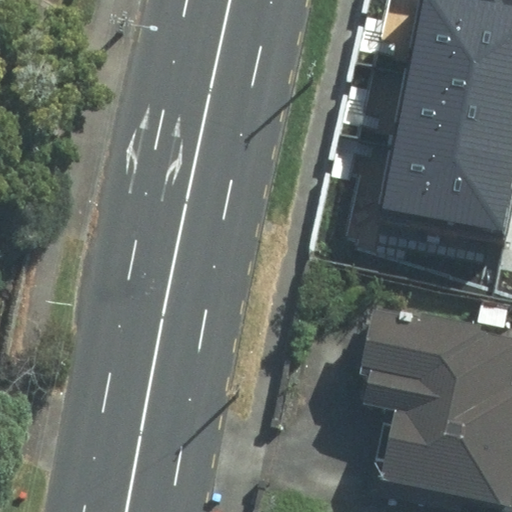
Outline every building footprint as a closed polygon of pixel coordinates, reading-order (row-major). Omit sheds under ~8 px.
[(0,0),(0,106),(22,0),(0,0)] [(511,9),(468,0),(422,0),(406,78),(511,99),(511,9)] [(511,99),(406,78),(393,143),(511,166),(511,99)] [(511,185),(511,166),(393,143),(380,208),(502,233),(511,185)] [(367,380),(361,410),(393,416),(379,492),(489,511),(511,511),(511,339),(369,313),(357,378),(367,380)]
